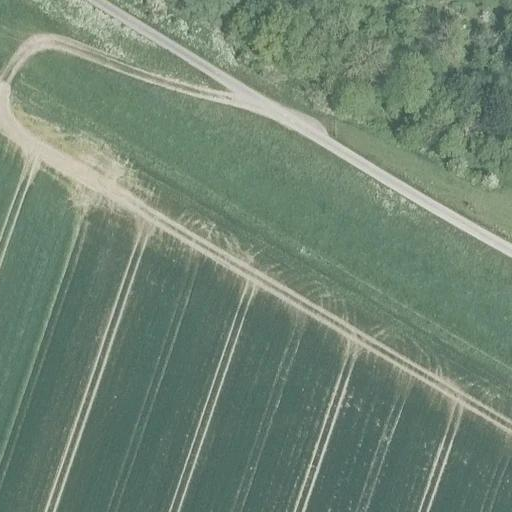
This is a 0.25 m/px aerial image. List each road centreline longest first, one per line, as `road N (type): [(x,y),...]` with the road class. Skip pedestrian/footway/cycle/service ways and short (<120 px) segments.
road 1 (unclassified): [(511,259),(86,0)]
road 2 (track): [(261,106),(208,101),(50,44),(29,49),(3,90)]
